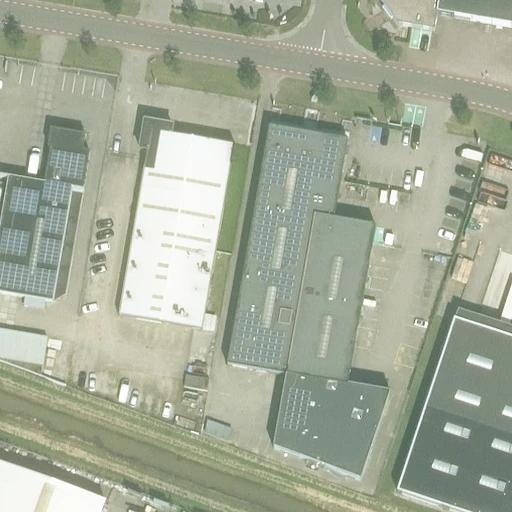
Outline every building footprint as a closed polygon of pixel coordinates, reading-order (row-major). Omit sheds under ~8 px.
[(380,0),(380,2),(397,25),(435,32),(437,16),(440,0),(380,0)] [(511,0),(440,0),(437,16),(511,28),(511,0)] [(202,331),(234,146),(234,145),(172,134),(173,127),(145,122),(140,150),(148,151),(119,316),(202,331)] [(269,128),(227,366),(286,377),(287,377),(301,297),(313,229),(331,232),(333,220),(334,220),(348,142),(269,128)] [(51,147),(45,184),(73,190),(83,192),(90,153),(83,151),(86,136),(52,130),(49,147),(51,147)] [(53,303),(73,190),(45,184),(9,177),(0,228),(0,293),(25,298),(24,307),(43,310),(45,302),(53,303)] [(313,229),(301,297),(362,308),(376,228),(334,220),(333,220),(331,232),(313,229)] [(286,377),(274,449),(361,482),(390,395),(347,388),(362,308),(301,297),(287,377),(286,377)] [(511,511),(511,339),(454,321),(426,405),(397,493),(453,511),(511,511)] [(49,345),(0,336),(0,367),(40,374),(49,345)] [(0,511),(102,511),(106,503),(1,465),(0,466),(0,511)]
